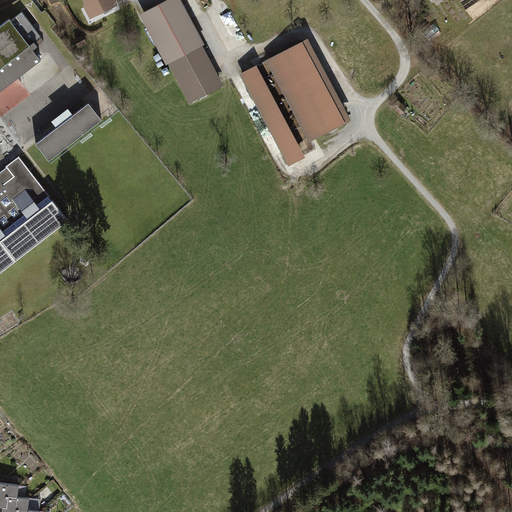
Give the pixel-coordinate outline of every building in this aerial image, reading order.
[(89,21),(116,6),(113,0),(81,0),(84,5),(82,6),(89,21)] [(179,0),(165,0),(137,15),(164,65),(167,64),(189,105),(223,86),(201,46),(204,44),(179,0)] [(19,11),(0,25),(0,90),(32,65),(23,54),(42,39),(19,11)] [(306,39),(238,75),(287,166),(316,151),(311,142),(350,121),(306,39)] [(49,159),(102,118),(89,102),(36,143),(49,159)] [(0,271),(65,221),(46,198),(48,196),(17,157),(0,171),(0,271)] [(0,502),(2,503),(6,504),(7,494),(19,495),(21,483),(0,480),(0,502)] [(19,495),(7,494),(6,504),(2,503),(1,511),(16,511),(17,506),(27,507),(28,496),(19,495)]
